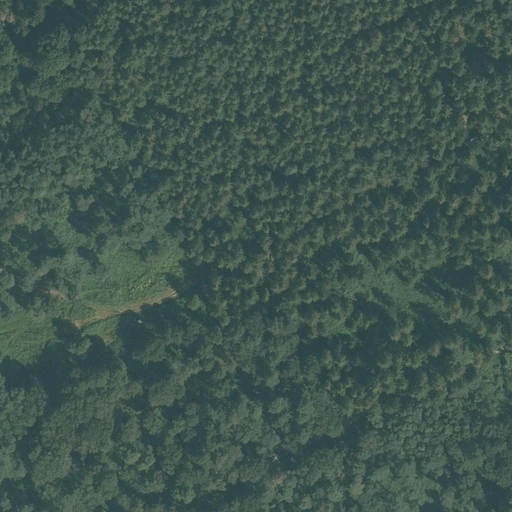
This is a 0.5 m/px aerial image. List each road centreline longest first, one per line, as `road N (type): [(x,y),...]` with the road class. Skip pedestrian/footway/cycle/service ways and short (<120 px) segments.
road 1 (track): [(63,0),(265,414),(275,455)]
road 2 (track): [(200,281),(247,244),(469,147)]
road 3 (track): [(511,347),(275,455)]
road 4 (track): [(199,278),(148,305),(118,305),(93,292),(0,328)]
